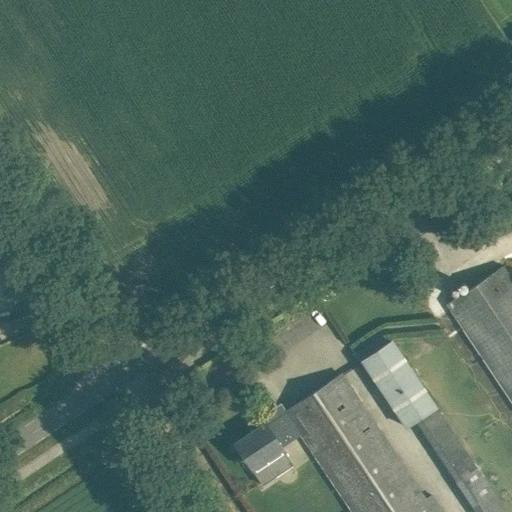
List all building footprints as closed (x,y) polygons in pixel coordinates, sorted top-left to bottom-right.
[(446,302),(511,400),(511,279),(502,265),(446,302)] [(437,409),(402,356),(391,340),(361,360),(407,429),(437,409)] [(285,410),(289,416),(301,433),(353,511),(442,511),(430,494),(424,498),(341,373),(285,410)] [(281,447),(301,433),(289,416),(269,430),(265,423),(234,443),(262,485),(293,464),(281,447)] [(475,466),(456,479),(473,505),(493,492),(475,466)]
